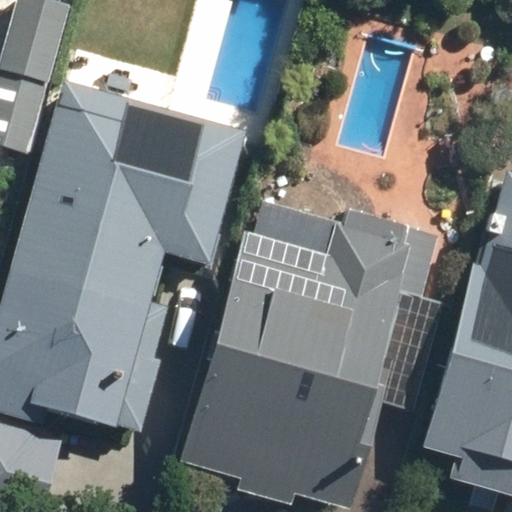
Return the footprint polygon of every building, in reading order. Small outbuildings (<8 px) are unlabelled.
[(79,3),(67,0),(12,0),(0,53),(0,68),(60,83),(79,3)] [(244,142),(70,88),(4,384),(140,420),(166,253),(210,273),(244,142)] [(511,177),(501,175),(430,436),(511,458),(511,177)] [(406,231),(259,195),(189,474),(336,510),(406,231)] [(50,511),(67,440),(0,424),(0,506),(23,511),(50,511)]
